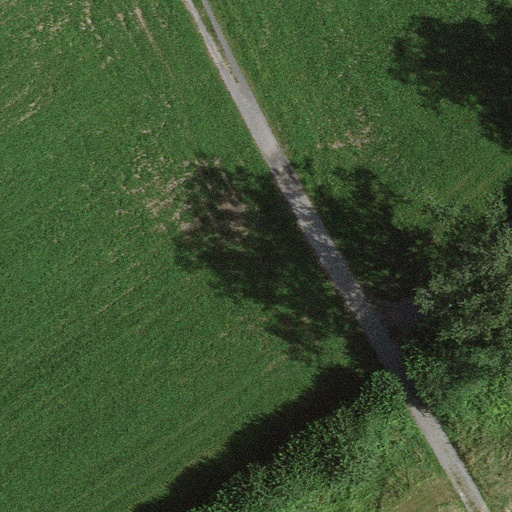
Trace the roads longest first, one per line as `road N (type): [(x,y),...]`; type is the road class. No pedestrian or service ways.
road 1 (track): [(199,0),(380,335)]
road 2 (track): [(380,335),(479,511)]
road 3 (track): [(380,335),(511,219)]
